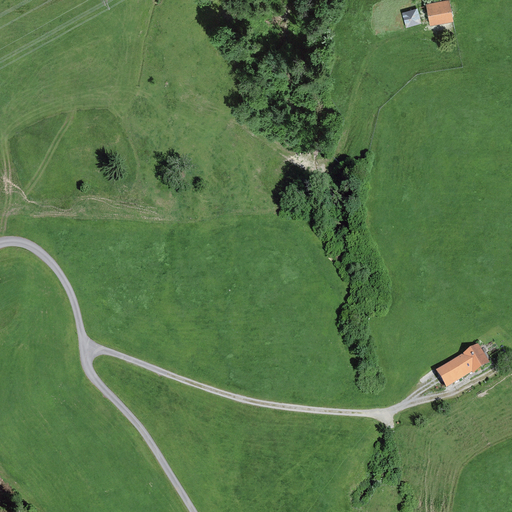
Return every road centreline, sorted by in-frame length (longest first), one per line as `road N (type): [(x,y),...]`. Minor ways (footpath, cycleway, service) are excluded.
road 1 (unclassified): [(0,246),(13,242),(42,253),(72,294),(89,369),(142,428),(192,511)]
road 2 (track): [(85,346),(253,403),(382,416),(418,397)]
